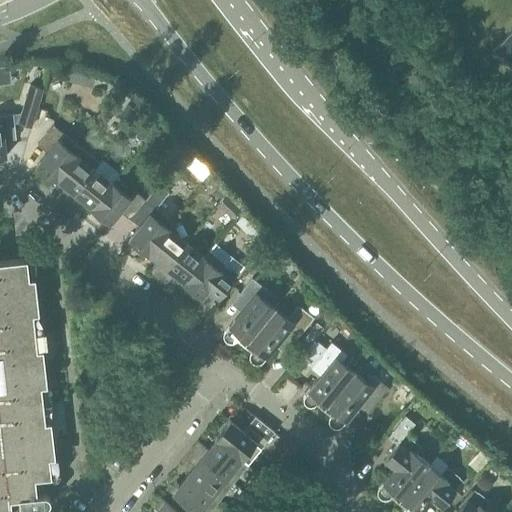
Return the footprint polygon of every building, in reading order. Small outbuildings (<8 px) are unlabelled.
[(511,32),(494,51),(511,68),(511,32)] [(82,85),(84,73),(72,70),(70,82),(82,85)] [(32,127),(44,89),(30,84),(21,113),(0,115),(0,157),(6,157),(5,140),(17,139),(15,123),(18,123),(32,127)] [(57,181),(78,155),(83,149),(54,126),(38,145),(48,153),(38,166),(57,181)] [(99,162),(83,149),(78,155),(57,181),(57,182),(58,181),(66,187),(57,198),(66,205),(103,160),(102,159),(99,162)] [(113,183),(120,173),(103,160),(66,205),(75,212),(83,201),(91,208),(112,182),(113,183)] [(131,198),(113,183),(112,182),(91,208),(91,209),(110,225),(121,212),(131,220),(146,200),(136,191),(131,198)] [(148,256),(169,228),(174,222),(157,208),(170,193),(159,184),(146,200),(131,220),(140,227),(129,240),(148,256)] [(218,204),(233,219),(242,210),(226,195),(218,204)] [(159,280),(188,244),(169,228),(148,256),(149,256),(150,255),(158,261),(149,272),(159,280)] [(257,242),(247,253),(255,260),(265,248),(257,242)] [(185,285),(207,259),(188,244),(159,280),(166,286),(175,275),(183,282),(182,283),(185,285)] [(208,291),(218,298),(244,267),(218,246),(207,259),(185,285),(202,299),(208,291)] [(0,511),(12,511),(11,500),(19,499),(20,509),(45,506),(48,505),(50,502),(50,498),(47,495),(44,494),(43,494),(41,477),(51,476),(51,474),(49,474),(48,468),(56,467),(51,421),(45,422),(41,386),(47,385),(43,349),(37,349),(33,314),(39,313),(35,277),(29,278),(27,259),(0,261),(0,511)] [(246,347),(277,309),(263,298),(268,291),(253,278),(232,304),(233,305),(236,301),(245,308),(226,332),(225,334),(224,337),(225,339),(227,341),(230,343),(232,343),(235,342),(237,340),(246,347)] [(277,309),(246,347),(252,352),(251,355),(250,358),(251,360),(253,362),(255,364),(258,364),(261,363),(263,361),(277,344),(287,352),(314,319),(298,307),(288,319),(277,309)] [(300,344),(306,350),(315,339),(320,332),(314,327),(300,344)] [(326,412),(357,374),(342,362),(348,355),(332,342),(311,368),(312,369),(315,365),(324,372),(305,396),(304,398),(304,401),(305,403),(306,406),(309,407),(312,407),(314,406),(317,404),(326,412)] [(357,374),(326,412),(331,416),(330,419),(330,422),(331,425),(332,427),(335,428),(338,428),(340,428),(342,426),(361,402),(370,409),(367,413),(368,414),(389,388),(373,376),(368,383),(357,374)] [(216,439),(242,461),(248,466),(275,432),(256,416),(244,431),(231,421),(216,439)] [(386,460),(396,468),(380,488),(379,490),(378,493),(379,496),(381,498),(383,499),(386,499),(389,499),(391,497),(401,505),(415,487),(432,466),(417,454),(422,447),(407,435),(416,424),(406,416),(389,437),(398,445),(386,460)] [(242,461),(216,439),(215,440),(216,441),(209,449),(199,441),(191,450),(234,483),(248,466),(242,461)] [(219,502),(234,483),(191,450),(185,458),(195,467),(187,477),(219,502)] [(421,511),(433,498),(443,506),(464,480),(448,468),(442,475),(432,466),(415,487),(401,505),(406,509),(404,511),(421,511)] [(210,511),(219,502),(187,477),(181,485),(177,481),(169,491),(194,511),(210,511)] [(457,511),(488,511),(485,509),(491,502),(475,490),(457,511)] [(251,496),(259,502),(263,497),(255,491),(251,496)] [(158,511),(178,511),(163,499),(155,508),(159,511),(158,511)]
